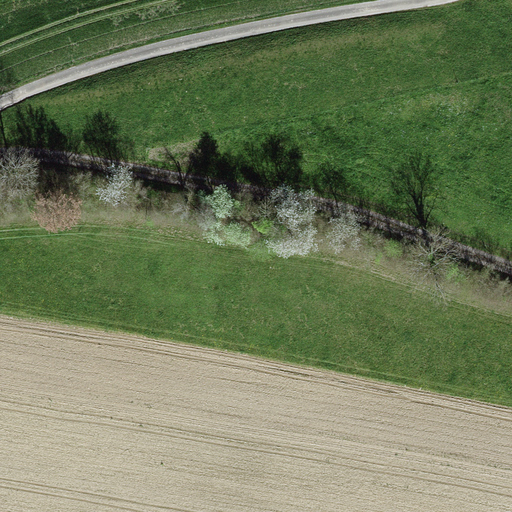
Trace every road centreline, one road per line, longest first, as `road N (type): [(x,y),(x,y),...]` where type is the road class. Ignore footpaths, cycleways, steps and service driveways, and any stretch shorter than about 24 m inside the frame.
road 1 (track): [(511,268),(310,202),(87,159),(0,154)]
road 2 (residential): [(0,102),(161,47),(421,0)]
